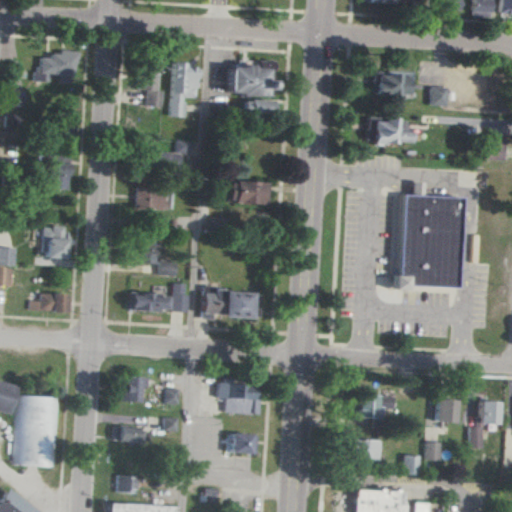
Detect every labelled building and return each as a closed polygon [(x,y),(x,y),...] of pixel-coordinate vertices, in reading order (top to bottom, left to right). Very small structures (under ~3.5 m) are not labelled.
[(435,0),(435,10),(454,10),(454,0),(435,0)] [(486,17),(486,0),(467,0),(467,16),(486,17)] [(511,14),(510,0),(493,0),(493,13),(511,14)] [(30,81),(51,82),(51,83),(64,83),(64,77),(72,77),(73,52),(47,51),(47,58),(36,57),(36,71),(30,71),(30,81)] [(158,90),(153,90),(155,61),(136,60),(134,90),(142,90),(141,106),(158,107),(158,90)] [(266,95),(268,61),(252,60),(252,66),(222,65),(221,94),(266,95)] [(180,117),(181,97),(191,98),(192,65),(167,64),(165,116),(180,117)] [(441,106),(442,87),(425,87),(425,105),(441,106)] [(21,106),(22,90),(7,90),(6,106),(21,106)] [(236,115),(271,116),(272,101),(237,100),(236,115)] [(401,119),(362,117),(361,142),(405,144),(405,132),(401,131),(401,119)] [(71,137),(71,118),(51,118),(51,136),(71,137)] [(500,160),(501,134),(480,134),(480,159),(500,160)] [(175,170),(176,153),(142,152),(141,169),(175,170)] [(64,157),(46,156),(45,189),(64,189),(64,157)] [(223,181),(222,202),(263,204),(264,182),(223,181)] [(162,210),(162,200),(157,200),(157,184),(131,183),(130,208),(162,210)] [(451,289),(454,197),(416,196),(417,183),(406,183),(405,195),(394,195),(392,275),(387,275),(386,287),(451,289)] [(38,227),(37,258),(64,259),(65,228),(38,227)] [(150,263),(150,252),(158,252),(158,239),(131,239),(131,263),(150,263)] [(12,247),(0,246),(0,264),(11,265),(12,247)] [(154,276),(170,276),(171,262),(154,261),(154,276)] [(0,285),(7,286),(8,268),(0,267),(0,285)] [(183,312),(183,294),(180,293),(180,283),(168,283),(167,312),(183,312)] [(196,293),(196,319),(207,319),(208,317),(250,318),(250,292),(207,291),(207,293),(196,293)] [(65,294),(35,293),(35,301),(25,301),(25,310),(65,311),(65,294)] [(124,310),(162,311),(163,294),(125,293),(124,310)] [(115,392),(115,401),(136,402),(136,389),(142,389),(143,377),(120,376),(120,392),(115,392)] [(252,414),(253,385),(228,384),(228,377),(213,376),(212,398),(221,398),(220,413),(252,414)] [(0,412),(5,414),(13,385),(0,381),(0,412)] [(174,404),(174,389),(161,389),(161,403),(174,404)] [(9,465),(51,466),(54,397),(11,395),(9,465)] [(350,418),(376,418),(376,408),(388,409),(388,396),(351,395),(350,418)] [(430,422),(451,423),(452,399),(431,399),(430,422)] [(493,401),(474,401),(474,427),(465,427),(465,448),(479,448),(479,430),(493,430),(493,401)] [(173,418),(159,418),(159,431),(173,431),(173,418)] [(113,442),(145,443),(145,428),(114,427),(113,442)] [(252,434),(223,433),(222,453),(251,454),(252,434)] [(374,460),(375,439),(344,439),(343,460),(374,460)] [(436,442),(421,442),(420,460),(436,461),(436,442)] [(415,456),(398,455),(398,474),(414,475),(415,456)] [(131,493),(131,475),(113,475),(113,492),(131,493)] [(0,490),(0,511),(35,511),(1,489),(0,490)] [(402,511),(403,490),(350,489),(348,511),(402,511)] [(424,511),(426,503),(410,502),(409,511),(424,511)] [(171,511),(172,506),(103,503),(102,511),(171,511)]
